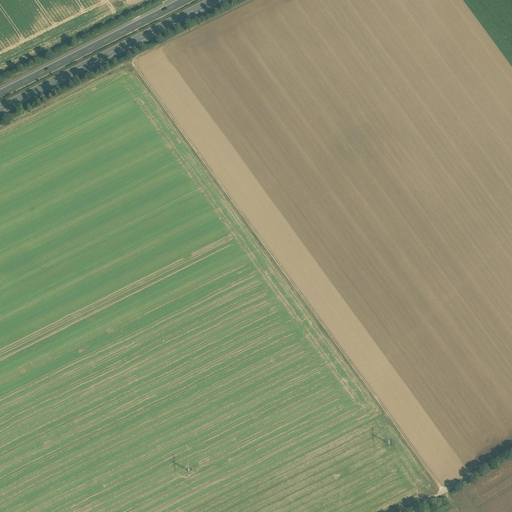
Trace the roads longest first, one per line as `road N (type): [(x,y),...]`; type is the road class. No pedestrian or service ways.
road 1 (track): [(134,63),(447,492)]
road 2 (track): [(0,131),(259,0)]
road 3 (motorway): [(0,110),(223,0)]
road 4 (motorway): [(196,0),(0,97)]
road 5 (track): [(158,0),(0,78)]
road 6 (track): [(408,511),(511,451)]
